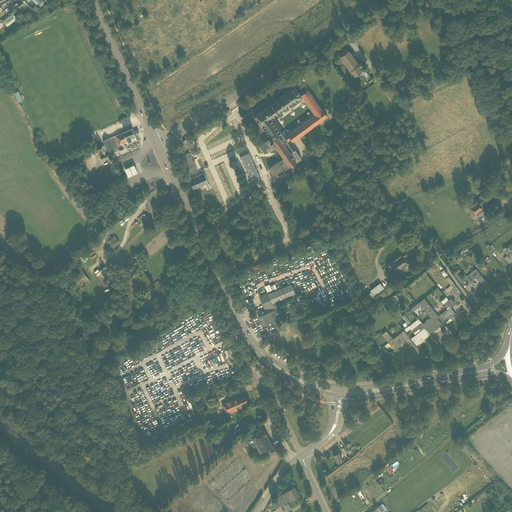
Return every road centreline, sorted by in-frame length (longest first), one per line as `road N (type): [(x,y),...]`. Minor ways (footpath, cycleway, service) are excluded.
road 1 (secondary): [(247,336),(159,148)]
road 2 (track): [(483,317),(426,237),(391,238),(376,258),(381,275)]
road 3 (unclassified): [(230,100),(370,0)]
road 4 (secondary): [(155,139),(91,0)]
